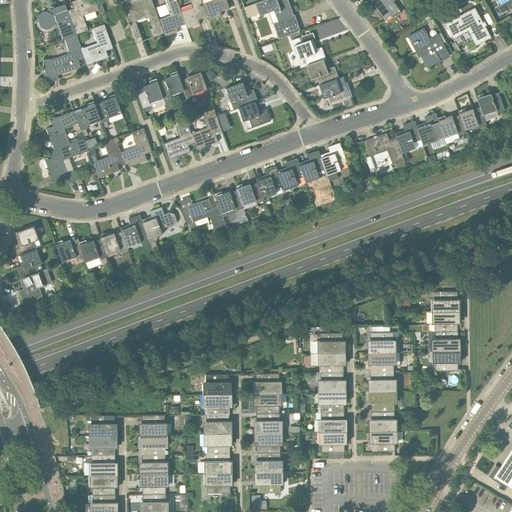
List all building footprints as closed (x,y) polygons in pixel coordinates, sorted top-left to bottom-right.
[(68,13),(76,34),(88,30),(83,16),(98,10),(100,13),(104,11),(102,5),(97,6),(95,0),(77,0),(72,2),(75,11),(68,13)] [(164,34),(159,20),(151,0),(135,0),(136,0),(126,4),(127,6),(122,7),(136,44),(143,41),(134,17),(147,13),(152,29),(150,30),(153,38),(164,34)] [(159,20),(164,34),(165,37),(178,32),(176,28),(185,25),(181,11),(176,0),(165,0),(171,15),(159,20)] [(181,11),(185,25),(187,29),(200,24),(198,20),(207,17),(206,13),(203,4),(201,0),(190,0),(193,7),(181,11)] [(212,0),(203,4),(206,13),(207,17),(209,21),(221,16),(220,12),(230,9),(226,0),(212,0)] [(273,24),(278,39),(299,32),(288,0),(266,0),(264,1),(248,7),(251,12),(257,10),(260,16),(274,11),(278,22),(273,24)] [(394,18),(401,13),(393,1),(394,0),(369,0),(385,21),(392,16),(394,18)] [(76,34),(68,13),(65,5),(50,10),(49,13),(45,12),(42,13),(39,15),(37,18),(40,19),(39,22),(40,24),(41,27),(44,29),(47,29),(50,29),(52,27),(54,25),(57,25),(62,40),(64,39),(76,34)] [(475,14),(472,9),(445,24),(453,39),(468,31),(476,46),(491,37),(485,26),(487,25),(484,21),(483,22),(478,13),(475,14)] [(97,43),(81,49),(83,55),(87,65),(108,57),(104,48),(112,45),(104,24),(92,29),(97,43)] [(420,56),(427,68),(448,56),(437,36),(429,40),(423,29),(409,37),(414,45),(418,42),(421,48),(418,50),(421,55),(420,56)] [(76,34),(64,39),(70,53),(52,60),(57,76),(80,67),(77,58),(83,55),(81,49),(76,34)] [(308,65),(323,60),(325,59),(321,47),(314,50),(310,40),(294,46),(298,60),(305,58),(308,65)] [(323,60),(308,65),(306,66),(311,80),(318,77),(321,85),(336,79),(338,79),(334,67),(326,70),(323,60)] [(216,77),(210,69),(202,75),(209,83),(216,77)] [(188,82),(182,85),(184,91),(187,99),(194,96),(193,94),(207,89),(201,72),(187,77),(188,82)] [(164,100),(166,105),(169,113),(176,111),(171,96),(184,91),(182,85),(178,74),(164,79),(166,84),(159,86),(163,98),(164,98),(164,100)] [(336,79),(321,85),(319,86),(324,99),(329,98),(332,105),(343,101),(350,99),(351,98),(347,87),(340,89),(336,79)] [(138,94),(143,108),(150,105),(152,110),(166,105),(164,100),(163,98),(159,86),(157,81),(143,86),(145,92),(138,94)] [(238,108),(255,102),(258,101),(253,90),(246,92),(242,82),(225,88),(233,110),(238,109),(238,108)] [(485,122),(485,121),(498,117),(497,113),(505,111),(498,93),(499,96),(493,99),(491,94),(477,99),(481,112),(485,122)] [(97,109),(101,121),(102,123),(108,121),(108,118),(121,113),(115,96),(102,101),(103,106),(97,109)] [(352,106),(350,99),(343,101),(346,108),(352,106)] [(238,108),(238,109),(243,122),(250,120),(252,128),(270,121),(266,109),(258,112),(255,102),(238,108)] [(76,116),(78,123),(81,131),(88,128),(87,126),(101,121),(97,109),(95,104),(80,109),(82,114),(76,116)] [(191,134),(193,141),(197,150),(218,142),(215,133),(222,130),(214,109),(202,114),(207,128),(191,134)] [(485,121),(485,122),(481,112),(474,114),(473,109),(459,114),(460,119),(465,131),(478,126),(479,128),(487,125),(485,121)] [(54,150),(70,144),(64,129),(78,123),(76,116),(74,111),(53,119),(56,126),(46,129),(54,150)] [(442,131),(438,121),(436,114),(424,118),(427,125),(417,129),(421,138),(423,145),(437,141),(434,134),(442,131)] [(465,133),(465,131),(460,119),(454,121),(452,116),(438,121),(442,131),(444,138),(457,133),(458,135),(465,133)] [(187,143),(193,141),(191,134),(186,119),(174,124),(180,138),(163,144),(169,160),(190,152),(187,143)] [(421,138),(417,129),(415,121),(403,125),(406,133),(395,136),(397,141),(401,153),(415,148),(413,141),(421,138)] [(120,152),(122,159),(126,168),(147,161),(144,151),(151,149),(143,128),(131,132),(136,146),(120,152)] [(401,153),(397,141),(390,143),(386,133),(365,141),(371,157),(387,151),(392,165),(404,161),(401,153)] [(122,159),(120,152),(115,138),(104,142),(109,157),(92,162),(98,179),(119,171),(116,161),(122,159)] [(73,143),(70,144),(54,150),(52,151),(54,158),(45,161),(52,182),(68,177),(70,182),(78,179),(70,158),(88,151),(84,139),(79,141),(73,143)] [(331,155),(321,158),(325,168),(327,175),(341,170),(338,163),(346,161),(340,143),(328,147),(331,155)] [(325,168),(321,158),(319,151),(307,155),(310,162),(300,166),(303,176),(306,183),(319,178),(317,171),(325,168)] [(429,164),(435,162),(433,156),(427,158),(429,164)] [(303,176),(300,166),(297,159),(285,163),(288,170),(278,174),(282,184),(284,191),(298,186),(295,179),(303,176)] [(282,184),(278,174),(276,166),(264,170),(267,178),(257,182),(258,187),(263,199),(276,194),(274,187),(282,184)] [(264,201),(263,199),(258,187),(252,189),(250,184),(236,189),(238,194),(242,206),(255,201),(256,204),(264,201)] [(243,209),(242,206),(238,194),(231,197),(229,192),(215,197),(219,206),(221,214),(235,209),(236,211),(243,209)] [(221,214),(219,206),(212,208),(209,199),(187,207),(193,222),(209,217),(214,231),(226,227),(221,214)] [(143,222),(147,235),(149,240),(150,244),(153,252),(158,250),(155,242),(156,241),(158,238),(157,237),(163,235),(161,230),(168,227),(175,225),(176,222),(173,215),(170,214),(164,216),(161,208),(149,212),(152,219),(143,222)] [(147,235),(143,222),(140,215),(128,219),(131,227),(121,230),(123,235),(127,247),(141,243),(139,237),(147,235)] [(17,256),(19,255),(34,250),(32,242),(39,240),(34,226),(17,232),(20,242),(13,245),(17,256)] [(127,247),(123,235),(116,238),(114,233),(100,238),(102,243),(106,255),(119,250),(120,252),(128,249),(127,247)] [(84,257),(80,245),(79,243),(71,245),(70,240),(56,245),(62,262),(76,257),(76,259),(84,257)] [(106,255),(102,243),(95,245),(93,240),(80,245),(84,257),(86,262),(99,258),(100,260),(107,257),(106,255)] [(34,250),(19,255),(22,265),(15,267),(20,279),(22,278),(37,273),(34,265),(41,263),(36,249),(34,250)] [(39,272),(37,273),(22,278),(26,289),(19,291),(23,303),(40,297),(37,288),(44,286),(39,272)] [(434,292),(434,312),(448,312),(457,312),(457,292),(434,292)] [(398,301),(399,309),(410,308),(409,299),(398,301)] [(448,312),(434,312),(435,332),(458,331),(457,312),(448,312)] [(458,331),(435,332),(435,351),(446,351),(458,351),(458,331)] [(370,332),(371,353),(394,353),(394,332),(370,332)] [(320,353),(336,353),(343,353),(343,333),(320,333),(320,353)] [(272,346),(278,345),(277,341),(268,344),(269,353),(272,353),(272,346)] [(446,351),(435,351),(435,371),(458,371),(458,351),(446,351)] [(320,373),(344,373),(343,353),(336,353),(320,353),(320,373)] [(394,353),(371,353),(371,372),(394,372),(394,353)] [(231,362),(230,360),(228,355),(221,358),(223,362),(224,366),(231,362)] [(394,372),(371,372),(371,393),(394,392),(394,372)] [(320,393),(333,393),(344,392),(344,373),(320,373),(320,393)] [(256,374),(256,395),(279,395),(279,374),(256,374)] [(206,395),(229,395),(228,375),(206,375),(206,395)] [(194,390),(187,393),(190,399),(196,395),(194,390)] [(321,413),(344,413),(344,392),(333,393),(320,393),(321,413)] [(394,392),(371,393),(371,413),(394,412),(394,392)] [(206,415),(229,415),(229,395),(206,395),(206,415)] [(279,395),(256,395),(256,414),(279,414),(279,395)] [(394,412),(371,413),(371,432),(395,432),(394,412)] [(321,433),(344,433),(344,413),(321,413),(321,433)] [(279,414),(256,414),(256,434),(280,434),(279,414)] [(142,437),(165,436),(165,415),(141,416),(142,437)] [(206,434),(229,434),(229,415),(206,415),(206,434)] [(91,416),(91,437),(114,437),(114,416),(91,416)] [(395,432),(371,432),(372,453),(395,452),(395,432)] [(344,433),(321,433),(321,453),(345,453),(344,433)] [(207,454),(229,454),(229,434),(206,434),(207,454)] [(280,434),(256,434),(257,454),(272,453),(280,453),(280,434)] [(142,455),(158,456),(165,455),(165,436),(142,437),(142,455)] [(114,437),(91,437),(92,456),(114,456),(114,437)] [(272,453),(257,454),(257,473),(280,473),(280,453),(272,453)] [(511,453),(502,470),(496,466),(496,465),(488,477),(501,485),(502,483),(511,489),(511,453)] [(207,474),(230,474),(229,454),(207,454),(207,474)] [(142,475),(165,475),(165,455),(158,456),(142,455),(142,475)] [(114,456),(92,456),(92,476),(96,476),(115,476),(114,456)] [(280,473),(257,473),(257,493),(280,493),(280,473)] [(230,494),(230,474),(207,474),(207,494),(230,494)] [(142,495),(166,495),(165,475),(142,475),(142,495)] [(96,476),(92,476),(92,496),(96,496),(115,496),(115,476),(96,476)] [(255,509),(268,508),(268,499),(261,500),(261,494),(254,494),(255,509)] [(142,511),(165,511),(166,495),(142,495),(142,511)] [(96,496),(92,496),(92,511),(114,511),(115,496),(96,496)]
